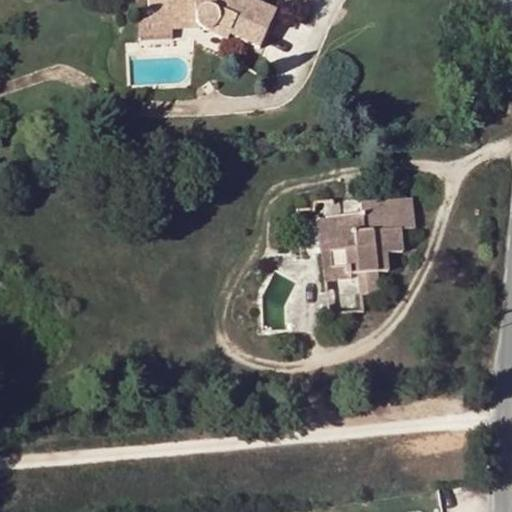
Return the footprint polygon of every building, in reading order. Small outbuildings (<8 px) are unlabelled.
[(137,13),(138,29),(196,25),(200,30),(203,32),(205,32),(208,32),(213,28),(227,34),(258,48),(275,12),(247,0),(147,0),(147,11),(137,13)] [(196,25),(138,29),(139,43),(171,42),(171,31),(200,30),(196,25)] [(213,28),(208,32),(226,39),(227,34),(213,28)] [(329,255),(321,257),(324,279),(358,275),(361,297),(378,295),(376,274),(387,273),(385,254),(403,253),(401,230),(411,228),(408,200),(360,205),(361,216),(325,220),(329,255)] [(317,220),(321,257),(329,255),(325,220),(317,220)]
